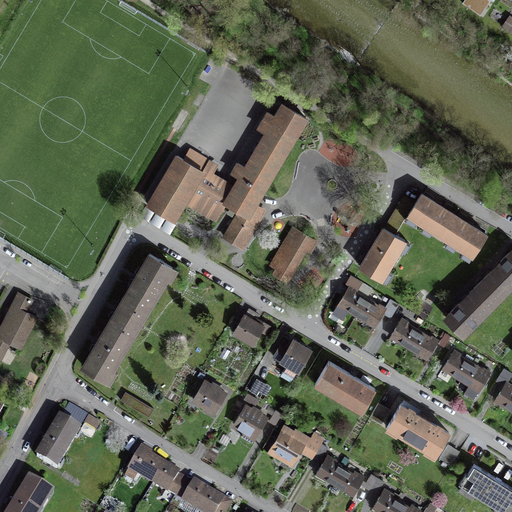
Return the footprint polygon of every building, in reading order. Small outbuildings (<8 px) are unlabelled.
[(511,33),(511,17),(509,16),(502,26),(511,33)] [(240,176),(234,186),(225,202),(239,211),(224,236),(237,244),(242,235),(247,238),(261,215),(256,212),(259,207),(255,204),(259,198),(306,118),(283,104),(275,116),(268,112),(259,128),(266,132),(245,167),(238,163),(232,172),(240,176)] [(216,218),(225,202),(234,186),(205,168),(209,161),(190,150),(184,159),(177,155),(148,204),(173,220),(185,200),(216,218)] [(410,213),(474,253),(487,233),(470,223),(438,203),(422,193),(416,203),(410,213)] [(410,213),(416,203),(407,197),(387,229),(396,234),(410,213)] [(381,278),(405,240),(396,234),(387,229),(383,226),(371,246),(359,265),(381,278)] [(309,251),(316,240),(293,227),(271,264),(278,268),(282,260),(295,268),(306,249),(309,251)] [(463,333),(511,284),(511,250),(497,265),(463,298),(446,316),(463,333)] [(106,380),(173,267),(150,253),(137,276),(117,309),(98,342),(83,367),(106,380)] [(343,318),(348,309),(375,325),(379,317),(383,312),(391,317),(398,304),(390,299),(385,307),(368,297),(373,288),(360,281),(355,289),(349,285),(343,295),(333,312),(343,318)] [(17,293),(0,323),(0,361),(0,362),(10,343),(19,348),(37,315),(25,309),(30,300),(17,293)] [(255,345),(266,325),(244,312),(233,332),(255,345)] [(432,349),(438,340),(401,318),(396,326),(391,335),(427,357),(432,349)] [(443,346),(450,336),(444,333),(438,343),(443,346)] [(287,363),(283,370),(294,376),(309,349),(292,340),(285,352),(278,348),(274,356),(287,363)] [(484,380),(489,372),(453,350),(448,359),(443,368),(479,389),(484,380)] [(353,374),(330,360),(316,383),(361,410),(375,388),(353,374)] [(501,392),(497,400),(511,408),(511,387),(511,383),(507,381),(511,373),(505,369),(497,381),(505,386),(501,392)] [(213,414),(226,393),(204,379),(191,401),(213,414)] [(262,383),(257,380),(250,391),(256,394),(262,383)] [(124,403),(148,417),(154,408),(130,393),(124,403)] [(388,426),(436,455),(450,433),(428,420),(420,415),(401,404),(388,426)] [(252,442),(266,418),(246,406),(235,423),(246,430),(242,436),(252,442)] [(380,409),(375,419),(382,423),(388,413),(380,409)] [(274,425),(281,415),(275,410),(268,421),(274,425)] [(56,468),(79,429),(60,418),(37,457),(56,468)] [(269,451),(294,466),(304,450),(313,455),(323,438),(312,431),(307,439),(285,426),(269,451)] [(321,444),(314,455),(320,459),(328,447),(321,444)] [(439,458),(451,465),(459,451),(447,444),(439,458)] [(225,511),(230,504),(140,451),(130,468),(204,511),(225,511)] [(355,470),(353,473),(334,462),(336,459),(327,454),(317,472),(354,494),(364,476),(355,470)] [(475,464),(462,486),(504,511),(511,511),(511,487),(498,478),(475,464)] [(377,492),(383,482),(377,478),(371,474),(364,485),(370,489),(377,492)] [(38,511),(51,490),(30,478),(8,511),(38,511)] [(412,504),(410,507),(392,496),(393,493),(385,488),(374,506),(384,511),(418,511),(420,510),(412,504)]
